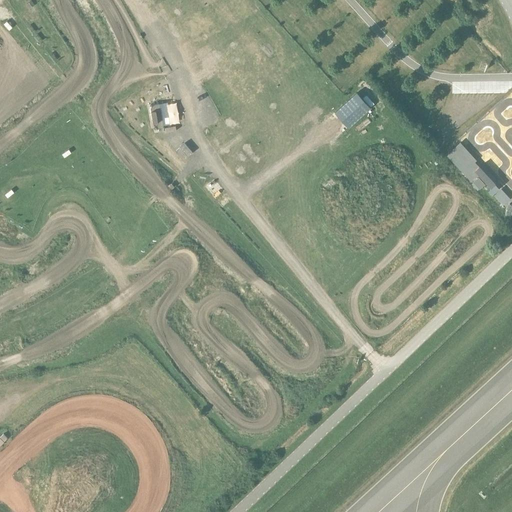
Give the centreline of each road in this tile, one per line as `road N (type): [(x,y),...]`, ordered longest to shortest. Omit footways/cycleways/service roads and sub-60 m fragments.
road 1 (unclassified): [(387,371),(194,142),(177,83),(132,0)]
road 2 (unclassified): [(239,511),(387,371)]
road 3 (unclassified): [(511,78),(449,80),(418,70),(348,0)]
road 4 (unclassified): [(387,371),(511,252)]
